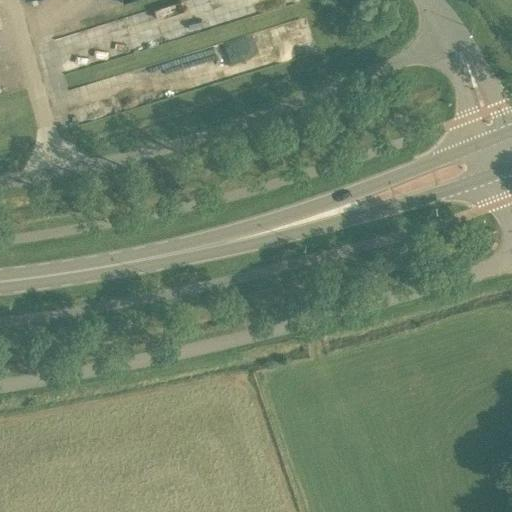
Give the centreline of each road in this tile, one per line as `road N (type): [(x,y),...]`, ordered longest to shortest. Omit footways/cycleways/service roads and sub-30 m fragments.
road 1 (unclassified): [(0,385),(368,306),(511,255)]
road 2 (secondary): [(499,156),(360,206),(194,250),(0,280)]
road 3 (unclassified): [(457,44),(87,173),(0,189)]
road 4 (unknown): [(12,0),(65,177)]
